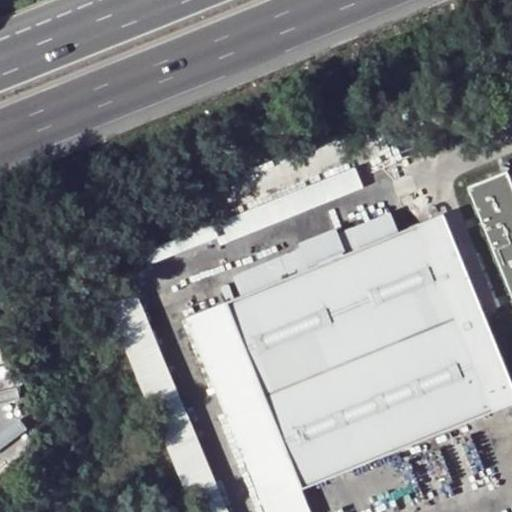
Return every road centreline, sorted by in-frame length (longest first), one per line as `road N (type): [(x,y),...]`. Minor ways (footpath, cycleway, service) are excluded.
road 1 (motorway): [(0,136),(342,0)]
road 2 (motorway): [(152,0),(0,61)]
